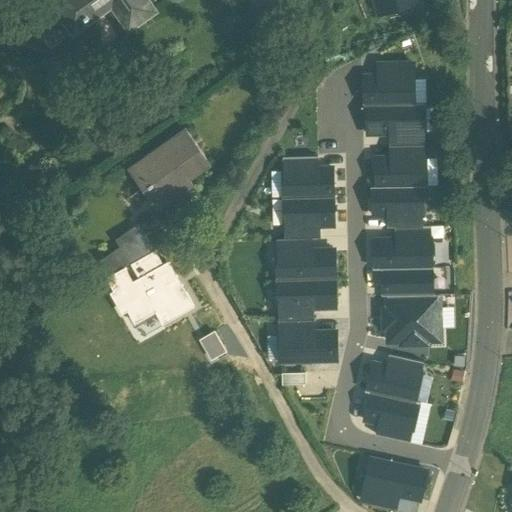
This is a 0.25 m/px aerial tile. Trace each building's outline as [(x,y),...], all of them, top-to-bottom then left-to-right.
[(58,0),(54,3),(74,31),(113,4),(130,28),(155,10),(147,0),(58,0)] [(372,0),(378,16),(413,6),(410,0),(372,0)] [(52,47),(74,31),(54,3),(33,19),(52,47)] [(379,76),(414,75),(414,63),(379,64),(379,76)] [(365,105),(367,105),(414,104),(414,75),(379,76),(365,76),(365,105)] [(425,104),(414,104),(367,105),(368,134),(391,133),(425,133),(425,104)] [(184,128),(162,143),(165,147),(136,168),(162,206),(193,185),(188,179),(210,164),(184,128)] [(425,133),(391,133),(391,146),(425,145),(425,133)] [(391,158),(426,157),(425,145),(391,146),(391,158)] [(285,169),(319,168),(319,156),(284,156),(285,169)] [(377,158),(377,186),(423,185),(426,185),(426,157),(391,158),(377,158)] [(285,169),(285,198),(333,197),(333,168),(319,168),(285,169)] [(423,215),(423,185),(377,186),(373,186),(374,216),(388,216),(423,215)] [(334,226),(333,197),(285,198),(286,227),(320,226),(334,226)] [(423,215),(388,216),(388,227),(395,227),(423,226),(423,215)] [(320,226),(286,227),(286,239),(321,238),(320,226)] [(396,239),(432,239),(432,226),(423,226),(395,227),(396,239)] [(145,232),(122,248),(132,262),(155,249),(145,232)] [(278,251),(312,250),(312,239),(277,239),(278,251)] [(374,240),(375,269),(383,269),(433,268),(432,239),(396,239),(374,240)] [(122,248),(103,262),(111,274),(132,262),(122,248)] [(164,264),(155,249),(132,262),(141,277),(164,264)] [(278,251),(278,280),(335,279),(335,250),(312,250),(278,251)] [(156,311),(163,324),(194,305),(182,284),(179,285),(175,278),(178,276),(169,261),(164,264),(141,277),(132,262),(111,274),(109,276),(117,290),(113,292),(124,311),(129,308),(137,322),(156,311)] [(384,296),(388,296),(433,295),(433,268),(383,269),(384,296)] [(336,307),(335,279),(278,280),(279,309),(313,308),(336,307)] [(433,295),(388,296),(388,311),(392,311),(392,317),(384,317),(384,329),(388,329),(388,342),(401,342),(401,345),(429,344),(429,341),(441,341),(440,295),(433,295)] [(313,308),(279,309),(279,321),(314,320),(313,308)] [(279,332),(314,332),(314,320),(279,321),(279,332)] [(200,337),(212,358),(226,350),(214,329),(200,337)] [(279,332),(280,361),(337,361),(336,331),(314,332),(279,332)] [(387,366),(421,374),(424,363),(390,355),(387,366)] [(374,363),(368,391),(371,392),(414,402),(421,374),(387,366),(374,363)] [(306,373),(282,374),(283,386),(306,385),(306,373)] [(412,432),(419,403),(414,402),(371,392),(365,421),(379,424),(412,432)] [(412,432),(379,424),(376,436),(410,444),(412,432)] [(420,501),(427,472),(371,460),(365,489),(398,496),(420,501)] [(398,496),(365,489),(362,500),(395,508),(398,496)]
